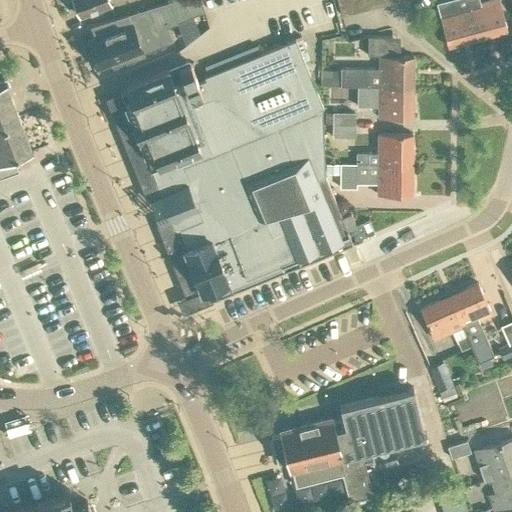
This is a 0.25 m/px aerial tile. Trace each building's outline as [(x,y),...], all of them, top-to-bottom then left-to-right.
[(71,0),(72,1),(75,2),(80,14),(97,8),(100,9),(106,7),(107,4),(111,3),(109,0),(71,0)] [(95,35),(87,39),(98,66),(110,61),(112,63),(125,58),(126,60),(143,53),(142,50),(172,38),(166,24),(176,20),(175,19),(202,10),(199,0),(168,0),(90,25),(95,35)] [(336,0),(340,14),(352,11),(348,0),(336,0)] [(348,0),(352,11),(364,8),(361,0),(348,0)] [(476,37),(466,0),(437,0),(435,1),(438,12),(446,45),(476,37)] [(478,0),(466,0),(476,37),(506,29),(498,0),(484,0),(479,1),(478,0)] [(367,53),(376,53),(376,35),(367,35),(367,53)] [(119,89),(185,250),(182,250),(198,291),(202,289),(207,299),(207,301),(284,271),(284,270),(352,242),(346,228),(341,215),(324,173),(321,105),(294,37),(259,51),(207,72),(203,73),(204,76),(197,79),(189,61),(168,69),(167,67),(125,84),(126,86),(119,89)] [(378,54),(378,66),(340,66),(340,69),(340,83),(356,83),(411,84),(411,54),(378,54)] [(321,68),(321,83),(340,83),(340,69),(321,68)] [(0,161),(13,156),(31,150),(10,92),(12,91),(6,77),(0,78),(0,161)] [(356,105),(377,106),(377,116),(411,116),(411,84),(356,83),(356,105)] [(332,121),(354,122),(354,111),(332,111),(332,121)] [(354,136),(354,122),(332,121),(331,136),(354,136)] [(355,151),(355,161),(368,161),(377,161),(410,161),(410,131),(377,131),(377,152),(368,151),(355,151)] [(339,160),(339,186),(356,186),(356,182),(377,182),(377,194),(410,194),(410,161),(377,161),(368,161),(355,161),(339,160)] [(325,162),(326,172),(338,172),(338,162),(325,162)] [(355,224),(350,211),(341,215),(346,228),(355,224)] [(450,297),(471,344),(478,360),(493,353),(477,317),(491,311),(478,280),(458,289),(460,293),(450,297)] [(438,297),(419,306),(433,337),(452,328),(461,348),(471,344),(450,297),(440,302),(438,297)] [(511,339),(508,342),(498,346),(502,357),(511,352),(511,339)] [(492,362),(489,356),(478,360),(481,366),(492,362)] [(438,389),(452,383),(442,360),(428,366),(438,389)] [(281,434),(271,437),(276,460),(287,457),(290,468),(293,467),(297,483),(342,472),(349,498),(372,492),(364,458),(371,456),(368,446),(424,432),(411,383),(340,400),(344,416),(332,419),(331,417),(280,430),(281,434)] [(511,436),(475,449),(484,477),(491,475),(511,467),(511,436)] [(451,456),(470,450),(466,439),(447,445),(451,456)] [(511,467),(491,475),(495,490),(489,492),(493,507),(511,500),(511,467)] [(91,511),(87,499),(73,503),(68,490),(19,508),(6,511),(91,511)]
